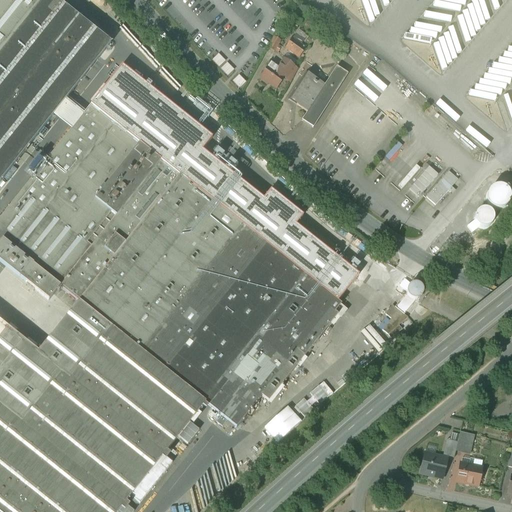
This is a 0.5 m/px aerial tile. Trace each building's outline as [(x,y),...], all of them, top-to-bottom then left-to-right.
[(0,0),(0,51),(41,0),(0,0)] [(54,0),(41,0),(0,51),(0,182),(54,116),(106,51),(111,45),(54,0)] [(293,38),(285,49),(299,59),(306,48),(301,44),(307,37),(298,30),(293,38)] [(274,37),(268,49),(274,52),(281,41),(274,37)] [(267,197),(235,172),(237,170),(206,145),(208,142),(178,118),(177,118),(180,115),(144,87),(147,83),(106,51),(54,116),(71,130),(84,114),(100,126),(106,119),(336,302),(356,277),(294,227),(296,225),(265,200),(267,197)] [(211,60),(216,65),(221,60),(217,55),(211,60)] [(284,60),(276,71),(284,77),(292,66),(284,60)] [(219,70),(227,77),(232,70),(225,63),(219,70)] [(276,71),(269,66),(260,78),(276,90),(285,78),(284,77),(276,71)] [(307,113),(302,121),(313,129),(348,75),(336,68),(307,113)] [(238,76),(232,82),(238,89),(245,83),(238,76)] [(321,91),(302,79),(287,101),(288,102),(289,100),(296,104),(295,106),(307,113),(321,91)] [(336,302),(106,119),(100,126),(84,114),(71,130),(0,219),(0,262),(49,301),(60,288),(59,287),(85,255),(104,270),(79,302),(78,303),(205,404),(221,417),(227,421),(236,429),(297,352),(304,358),(337,316),(334,313),(341,305),(336,302)] [(376,164),(416,201),(435,181),(395,143),(376,164)] [(448,174),(425,201),(436,209),(459,183),(448,174)] [(85,255),(59,287),(60,288),(73,298),(79,302),(104,270),(85,255)] [(409,299),(411,301),(414,301),(415,301),(416,301),(417,301),(418,300),(420,298),(422,296),(422,293),(422,291),(420,288),(418,286),(416,285),(413,285),(410,286),(408,287),(406,290),(406,293),(406,294),(406,295),(407,298),(409,299)] [(406,295),(406,294),(394,308),(400,313),(404,316),(406,313),(415,301),(414,301),(411,301),(409,299),(407,298),(406,295)] [(415,301),(406,313),(410,316),(419,304),(416,301),(415,301)] [(6,328),(0,335),(0,511),(118,511),(205,404),(109,328),(78,303),(38,353),(6,328)] [(400,313),(394,308),(392,307),(385,315),(393,321),(400,313)] [(227,421),(221,417),(216,423),(222,427),(227,421)] [(472,435),(460,433),(457,443),(456,450),(467,453),(472,435)] [(457,443),(447,440),(443,456),(453,458),(456,450),(457,443)] [(447,460),(424,454),(420,474),(442,479),(447,460)] [(481,468),(460,464),(456,483),(478,487),(481,468)]
